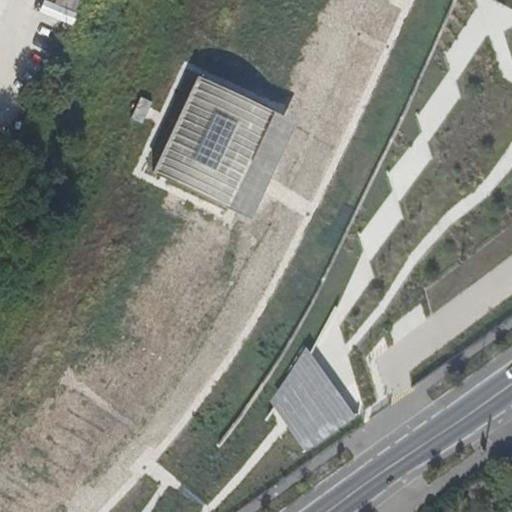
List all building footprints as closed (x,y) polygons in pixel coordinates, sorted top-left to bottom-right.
[(42,0),(39,14),(75,23),(80,0),(42,0)] [(270,112),(195,77),(151,171),(227,205),(270,112)] [(295,123),(270,112),(227,205),(252,217),(295,123)] [(164,325),(222,231),(195,215),(137,309),(164,325)] [(284,413),(287,417),(334,384),(322,367),(308,345),(273,399),(284,413)] [(334,384),(287,417),(310,450),(357,416),(334,384)]
